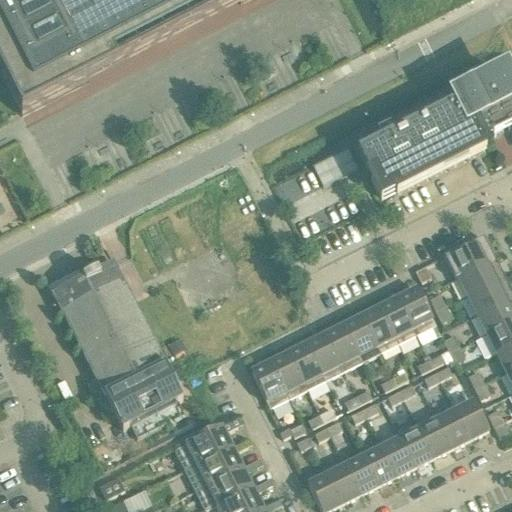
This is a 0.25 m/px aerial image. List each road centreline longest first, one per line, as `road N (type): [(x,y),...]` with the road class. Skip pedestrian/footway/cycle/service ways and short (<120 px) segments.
road 1 (residential): [(0,268),(511,8)]
road 2 (residential): [(511,186),(307,287)]
road 3 (residential): [(299,511),(226,368)]
